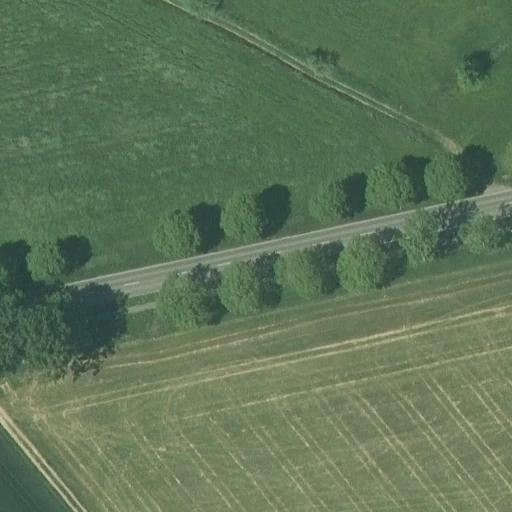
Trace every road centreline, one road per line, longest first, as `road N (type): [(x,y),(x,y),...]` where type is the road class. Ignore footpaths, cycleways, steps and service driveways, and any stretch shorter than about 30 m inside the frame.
road 1 (secondary): [(511,206),(0,315)]
road 2 (track): [(511,194),(175,0)]
